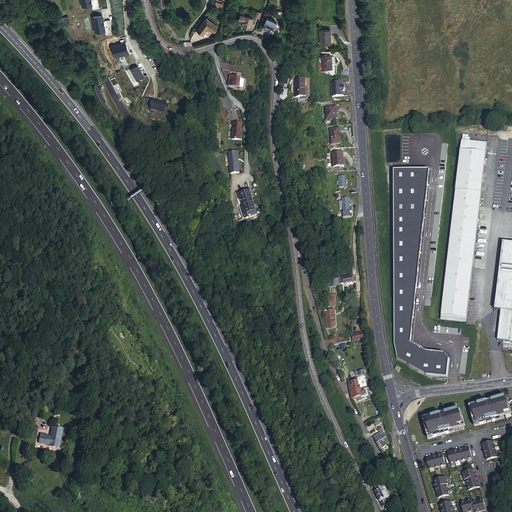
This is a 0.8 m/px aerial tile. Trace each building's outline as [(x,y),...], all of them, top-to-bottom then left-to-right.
[(79,0),(81,7),(91,5),(92,9),(97,8),(95,0),(79,0)] [(102,22),(101,16),(91,18),(94,33),(103,31),(104,35),(110,35),(108,21),(102,22)] [(252,27),(254,19),(243,16),(242,19),(244,19),(243,25),(252,27)] [(277,32),(280,23),(267,18),(264,28),(277,32)] [(205,19),(196,32),(202,37),(207,30),(211,33),(216,26),(205,19)] [(326,31),(327,45),(335,44),(334,30),(326,31)] [(128,53),(124,42),(110,46),(113,57),(128,53)] [(339,58),(326,58),(327,72),(336,71),(336,65),(339,65),(339,58)] [(134,81),(142,77),(136,66),(128,70),(134,81)] [(231,88),(232,78),(232,72),(224,71),(231,88)] [(243,79),(232,78),(231,88),(242,90),(242,89),(243,80),(243,79)] [(307,99),(306,81),(295,81),(296,99),(307,99)] [(334,97),(345,96),(345,92),(347,89),(345,86),(345,82),(333,83),(334,97)] [(149,109),(163,112),(165,103),(151,100),(149,109)] [(326,108),(327,120),(339,119),(337,102),(333,103),(334,107),(326,108)] [(235,130),(234,130),(234,141),(244,140),(244,130),(243,130),(243,123),(235,124),(235,130)] [(341,128),(329,129),(330,144),(342,143),(341,128)] [(441,314),(467,318),(473,268),(484,178),(489,143),(462,139),(441,314)] [(230,154),(231,175),(240,174),(238,153),(230,154)] [(343,154),(332,154),(333,168),(344,167),(343,154)] [(430,170),(394,170),(394,344),(397,359),(426,376),(447,378),(449,360),(444,354),(427,352),(411,343),(430,170)] [(347,187),(346,177),(340,177),(340,182),(338,182),(338,185),(340,185),(340,187),(347,187)] [(250,213),(245,215),(247,219),(258,217),(257,212),(257,211),(257,210),(256,207),(253,195),(252,191),(250,191),(244,193),(250,213)] [(244,208),(245,215),(250,213),(244,193),(240,194),(241,200),(244,200),(246,207),(244,208)] [(351,216),(350,199),(343,199),(343,205),(340,205),(340,206),(339,206),(340,211),(344,211),(344,217),(351,216)] [(510,341),(511,326),(511,248),(504,247),(496,312),(501,312),(497,340),(510,341)] [(341,284),(341,279),(330,280),(330,287),(342,286),(341,284)] [(327,311),(328,328),(337,327),(335,310),(327,311)] [(466,323),(467,318),(441,314),(441,320),(466,323)] [(353,335),(354,342),(366,341),(365,333),(353,335)] [(350,352),(347,343),(341,345),(343,353),(350,352)] [(362,389),(368,388),(367,380),(359,382),(361,389),(362,389)] [(350,389),(351,391),(361,389),(359,382),(350,383),(349,384),(350,389)] [(371,400),(368,388),(362,389),(361,389),(351,391),(352,398),(353,398),(354,400),(358,399),(358,401),(363,400),(363,402),(371,400)] [(507,399),(478,406),(479,409),(474,410),(476,416),(473,416),(475,426),(480,425),(481,427),(489,425),(489,426),(494,425),(494,424),(497,423),(497,421),(502,419),(507,418),(506,415),(511,414),(510,407),(509,407),(507,399)] [(471,408),(473,416),(476,416),(474,410),(479,409),(478,406),(471,408)] [(461,410),(433,418),(433,420),(428,422),(430,428),(427,429),(430,438),(435,437),(436,439),(443,437),(443,438),(448,436),(452,435),(451,432),(456,431),(461,430),(461,427),(466,425),(464,418),(463,418),(461,410)] [(428,422),(433,420),(433,418),(425,420),(427,429),(430,428),(428,422)] [(386,430),(385,427),(382,429),(383,431),(376,434),(380,447),(390,444),(385,431),(386,430)] [(48,438),(48,436),(42,435),(40,443),(50,445),(50,447),(60,448),(63,429),(53,428),(51,437),(51,439),(48,438)] [(495,444),(484,446),(485,452),(496,449),(495,444)] [(471,449),(465,450),(468,461),(474,460),(471,449)] [(485,452),(487,458),(498,455),(496,449),(485,452)] [(465,450),(460,452),(463,463),(468,461),(465,450)] [(460,452),(455,453),(458,464),(463,463),(460,452)] [(455,453),(450,454),(453,466),(458,464),(455,453)] [(487,458),(488,463),(499,460),(498,455),(487,458)] [(445,456),(439,457),(442,468),(448,467),(445,456)] [(439,457),(434,458),(437,470),(442,468),(439,457)] [(434,458),(429,460),(432,471),(437,470),(434,458)] [(475,472),(464,474),(466,483),(468,482),(479,479),(477,475),(476,475),(475,472)] [(448,479),(437,482),(438,485),(437,485),(438,490),(449,487),(448,482),(449,482),(448,479)] [(379,488),(375,489),(381,502),(386,500),(385,498),(390,496),(387,490),(382,492),(382,490),(380,491),(379,488)] [(484,500),(479,502),(481,511),(484,511),(487,511),(484,500)] [(473,501),(467,502),(469,511),(474,511),(476,511),(473,503),(473,501)] [(453,502),(442,505),(443,510),(454,508),(453,502)]
